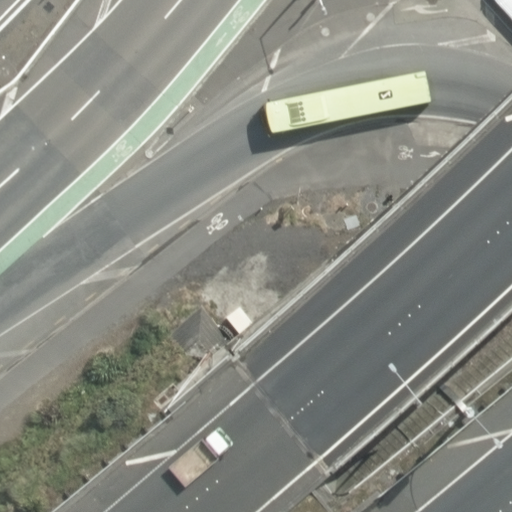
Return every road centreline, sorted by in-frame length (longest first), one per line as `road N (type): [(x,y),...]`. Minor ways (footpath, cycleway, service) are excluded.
road 1 (trunk): [(511,100),(426,79),(358,86),(243,136),(0,298)]
road 2 (motorway): [(186,511),(511,227)]
road 3 (primary): [(174,0),(0,192)]
